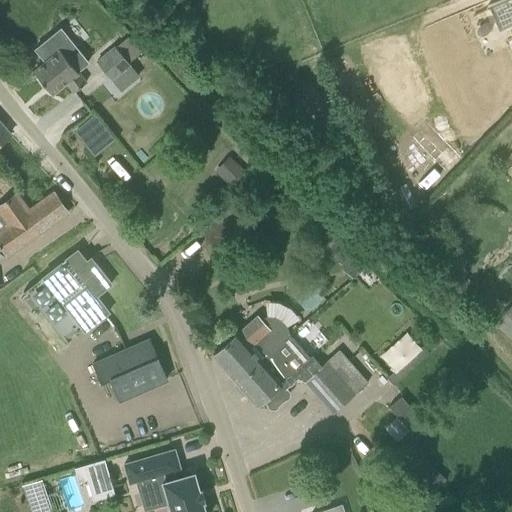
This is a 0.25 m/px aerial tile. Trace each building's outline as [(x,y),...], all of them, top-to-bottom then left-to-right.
[(501,26),(511,20),(511,0),(497,0),(491,3),(501,26)] [(46,61),(33,71),(51,93),(65,82),(73,92),(86,82),(77,71),(88,62),(61,29),(36,49),(46,61)] [(115,46),(96,62),(121,91),(140,76),(129,62),(141,52),(128,37),(116,47),(115,46)] [(130,61),(140,74),(150,65),(140,53),(130,61)] [(0,142),(10,133),(0,121),(0,142)] [(229,155),(214,170),(231,187),(246,171),(229,155)] [(0,205),(0,245),(7,255),(67,212),(53,192),(29,209),(17,193),(0,205)] [(353,278),(366,266),(333,233),(320,246),(353,278)] [(95,263),(91,266),(77,249),(67,257),(66,256),(41,276),(84,331),(106,314),(109,312),(96,295),(111,283),(95,263)] [(511,304),(496,321),(511,336),(511,304)] [(289,335),(287,333),(288,331),(288,328),(286,323),(281,319),(277,317),(271,316),(265,316),(260,319),(256,315),(247,323),(248,324),(213,355),(236,381),(289,335)] [(270,408),(275,408),(289,396),(289,391),(286,387),(298,377),(304,380),(333,413),(368,382),(338,350),(321,365),(310,353),(307,356),(289,335),(236,381),(237,382),(236,382),(245,392),(245,391),(256,404),(262,398),(270,408)] [(149,338),(126,348),(93,363),(102,382),(110,379),(120,400),(167,379),(149,338)] [(393,384),(424,356),(429,352),(422,345),(418,349),(387,377),(393,384)] [(401,396),(389,407),(412,433),(424,422),(401,396)] [(179,467),(174,448),(124,463),(129,482),(141,478),(144,488),(153,485),(159,505),(169,502),(171,511),(205,511),(193,472),(177,476),(174,468),(179,467)] [(114,494),(103,459),(83,465),(87,480),(93,500),(114,494)] [(427,460),(416,472),(435,491),(446,479),(427,460)] [(344,511),(341,503),(314,511),(344,511)]
